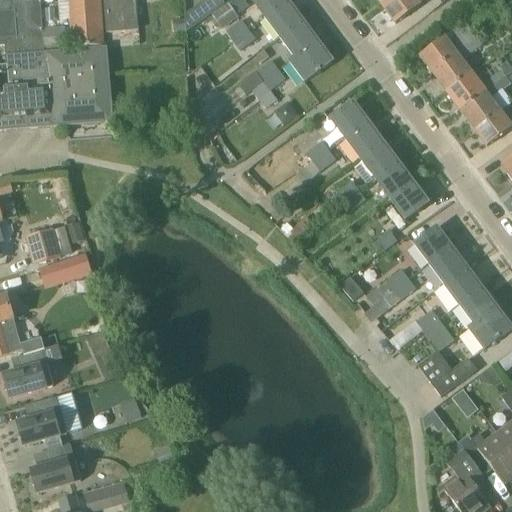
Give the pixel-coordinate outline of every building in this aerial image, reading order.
[(100,0),(67,0),(71,49),(104,48),(100,0)] [(103,0),(106,35),(138,32),(135,0),(103,0)] [(203,0),(205,2),(184,17),(186,34),(224,6),(219,0),(203,0)] [(251,0),(265,19),(286,3),(283,0),(251,0)] [(376,0),(382,8),(393,0),(376,0)] [(393,0),(382,8),(395,26),(420,7),(414,0),(393,0)] [(42,31),(40,2),(14,4),(0,5),(0,40),(4,40),(5,57),(44,54),(44,51),(42,31)] [(280,39),(301,24),(286,3),(265,19),(280,39)] [(221,31),(238,19),(228,5),(211,17),(221,31)] [(54,9),(44,10),(45,23),(55,22),(54,9)] [(226,34),(233,44),(248,32),(241,23),(226,34)] [(290,63),(317,44),(301,24),(280,39),(295,59),(290,63)] [(444,39),(419,58),(431,74),(456,55),(477,40),(465,24),(444,39)] [(42,31),(44,51),(66,50),(64,30),(42,31)] [(255,41),(248,32),(233,44),(239,53),(255,41)] [(446,94),(471,75),(462,63),(482,47),(477,40),(431,74),(446,94)] [(305,84),(332,64),(317,44),(290,63),(305,84)] [(0,132),(113,124),(107,49),(44,54),(5,57),(5,58),(6,67),(0,67),(0,132)] [(264,85),(279,73),(271,63),(256,74),(264,85)] [(500,71),(501,72),(506,79),(511,74),(511,73),(507,66),(500,71)] [(485,94),(506,79),(501,72),(480,88),(471,75),(446,94),(460,113),(485,94)] [(285,81),(279,73),(264,85),(270,93),(285,81)] [(491,101),(511,86),(506,79),(485,94),(460,113),(475,132),(500,114),(491,101)] [(270,93),(264,85),(252,93),(265,110),(276,102),(270,93)] [(346,140),(367,125),(352,104),(331,120),(346,140)] [(475,132),(487,149),(511,129),(511,127),(511,115),(505,121),(500,114),(475,132)] [(361,161),(382,145),(367,125),(346,140),(361,161)] [(328,154),(322,144),(290,166),(297,175),(328,154)] [(376,181),(397,165),(382,145),(361,161),(376,181)] [(304,185),(335,163),(328,154),(297,175),(304,185)] [(511,159),(501,167),(511,181),(511,159)] [(391,201),(412,185),(397,165),(376,181),(391,201)] [(343,205),(359,193),(352,183),(336,195),(343,205)] [(0,198),(13,195),(10,185),(0,187),(0,198)] [(406,221),(427,206),(412,185),(391,201),(406,221)] [(366,202),(359,193),(343,205),(350,214),(366,202)] [(73,256),(65,229),(53,232),(53,231),(26,240),(34,267),(61,261),(61,259),(73,256)] [(430,266),(451,250),(436,230),(415,246),(430,266)] [(389,234),(373,246),(380,256),(397,244),(389,234)] [(445,286),(466,270),(451,250),(430,266),(445,286)] [(84,257),(39,271),(45,290),(90,275),(84,257)] [(460,306),(481,291),(466,270),(445,286),(460,306)] [(386,283),(394,293),(409,282),(402,272),(386,283)] [(415,290),(409,282),(394,293),(400,301),(415,290)] [(470,330),(496,311),(481,291),(460,306),(475,326),(469,330),(470,330)] [(11,312),(7,299),(0,300),(0,358),(22,352),(13,323),(14,323),(12,318),(15,316),(14,312),(11,312)] [(485,351),(511,331),(496,311),(470,330),(485,351)] [(423,333),(439,322),(432,312),(416,324),(423,333)] [(423,333),(432,345),(447,333),(439,322),(423,333)] [(108,385),(123,381),(102,336),(86,340),(108,385)] [(10,401),(53,389),(43,353),(20,359),(24,372),(4,378),(10,401)] [(452,373),(437,354),(418,369),(441,400),(476,373),(468,361),(452,373)] [(511,368),(511,363),(507,357),(495,366),(502,376),(511,368)] [(482,384),(493,388),(500,383),(491,370),(478,379),(482,384)] [(511,393),(511,392),(501,399),(511,414),(511,393)] [(82,432),(72,395),(33,406),(37,420),(17,425),(24,449),(82,432)] [(135,400),(121,405),(128,425),(142,420),(135,400)] [(433,412),(423,420),(429,428),(439,420),(433,412)] [(511,426),(498,437),(511,455),(511,426)] [(467,438),(458,445),(463,453),(471,462),(480,455),(502,485),(511,477),(511,455),(498,437),(486,445),(479,436),(471,442),(467,438)] [(37,496),(80,484),(70,447),(47,454),(51,467),(31,473),(37,496)] [(174,447),(158,453),(163,469),(180,462),(174,447)] [(457,511),(482,511),(489,507),(475,487),(484,480),(476,469),(471,462),(463,453),(447,465),(458,480),(443,491),(457,511)] [(87,511),(102,511),(114,509),(113,507),(129,502),(123,484),(93,492),(94,497),(85,500),(87,511)]
